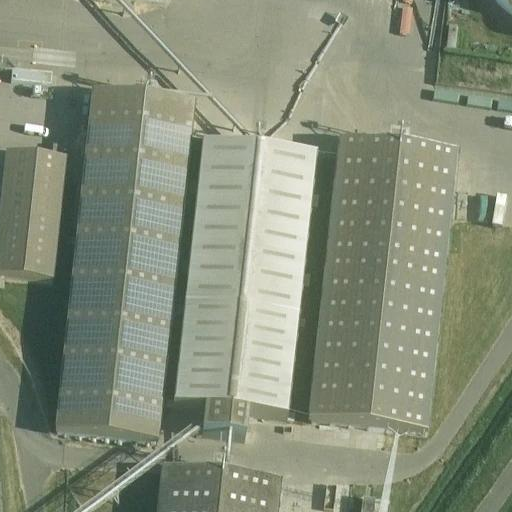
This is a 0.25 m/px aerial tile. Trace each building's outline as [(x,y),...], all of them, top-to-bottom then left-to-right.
[(511,0),(493,0),(498,6),(507,14),(511,17),(511,0)] [(6,56),(5,73),(26,74),(27,57),(6,56)] [(156,448),(193,109),(92,98),(55,437),(156,448)] [(308,426),(425,439),(456,159),(338,146),(308,426)] [(315,163),(200,150),(172,411),(203,415),(201,440),(244,445),(247,420),(286,424),(315,163)] [(65,163),(6,157),(0,210),(0,279),(51,285),(65,163)] [(276,511),(279,487),(161,475),(157,511),(276,511)] [(362,501),(360,511),(372,511),(374,503),(362,501)]
